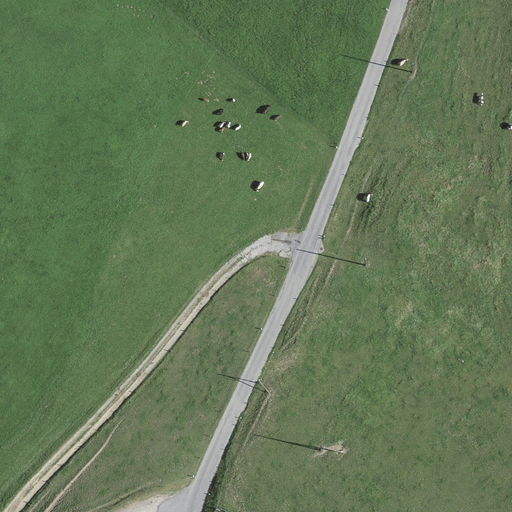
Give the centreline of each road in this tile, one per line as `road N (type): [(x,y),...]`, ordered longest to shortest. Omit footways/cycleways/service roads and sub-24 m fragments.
road 1 (unclassified): [(398,0),(324,208),(194,511)]
road 2 (track): [(310,243),(277,243),(249,256),(17,511)]
